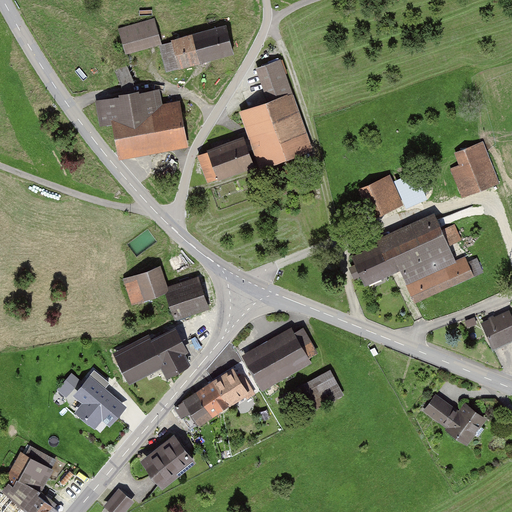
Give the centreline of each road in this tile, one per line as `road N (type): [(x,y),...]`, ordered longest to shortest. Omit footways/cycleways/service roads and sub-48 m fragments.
road 1 (tertiary): [(243,299),(279,295),(511,387)]
road 2 (track): [(337,243),(308,120),(271,19),(318,0)]
road 3 (tertiary): [(166,222),(71,109),(3,0)]
road 4 (tertiary): [(75,511),(224,336),(243,299)]
road 5 (unclassified): [(166,222),(179,209),(197,148),(271,19),(267,0)]
road 6 (track): [(166,222),(0,165)]
road 7 (track): [(10,12),(33,6),(88,23),(113,50),(130,93)]
